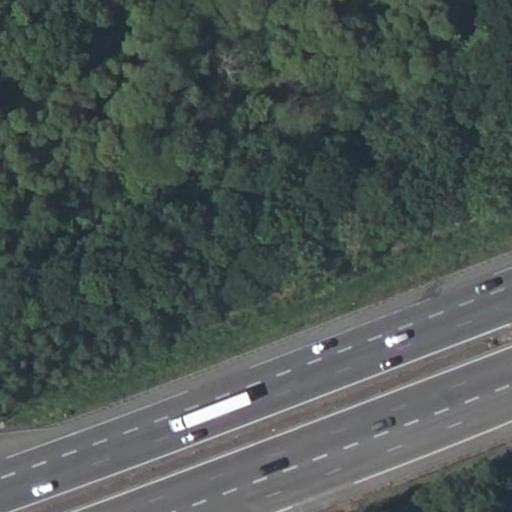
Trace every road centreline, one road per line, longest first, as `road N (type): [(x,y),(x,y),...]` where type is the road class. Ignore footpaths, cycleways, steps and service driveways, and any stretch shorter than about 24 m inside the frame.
road 1 (track): [(511,200),(0,397)]
road 2 (motorway): [(511,301),(0,494)]
road 3 (motorway): [(177,511),(511,386)]
